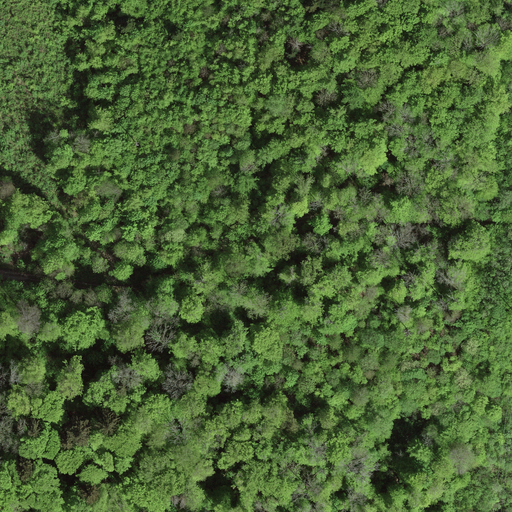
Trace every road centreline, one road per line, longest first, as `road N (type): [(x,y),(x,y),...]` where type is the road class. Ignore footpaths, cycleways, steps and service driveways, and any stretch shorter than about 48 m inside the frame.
road 1 (track): [(511,220),(301,218),(168,272),(106,287),(64,289),(0,273)]
road 2 (track): [(0,274),(101,322),(143,358),(147,445),(179,511)]
